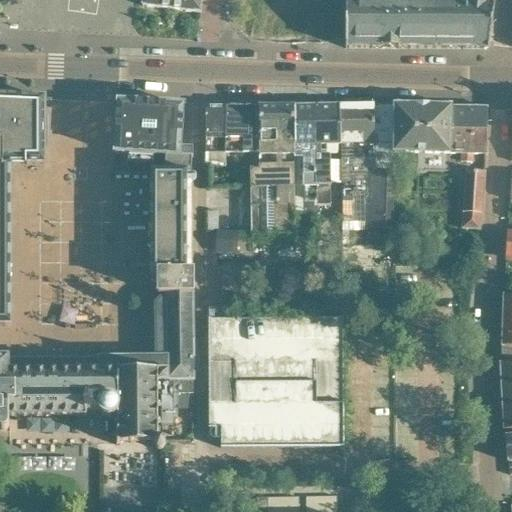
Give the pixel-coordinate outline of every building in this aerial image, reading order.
[(212,0),(211,30),(237,32),(238,0),(212,0)] [(347,0),(347,50),(448,50),(483,51),(489,46),(489,42),(495,0),(347,0)] [(0,327),(4,328),(11,328),(11,322),(11,308),(11,302),(11,288),(11,282),(11,268),(11,262),(11,248),(11,242),(11,228),(11,222),(11,208),(11,202),(11,188),(11,182),(11,168),(11,165),(13,165),(23,165),(25,165),(28,165),(34,165),(36,165),(42,165),(45,165),(45,159),(45,99),(0,97),(0,327)] [(118,103),(115,155),(160,157),(191,159),(191,151),(185,151),(185,147),(181,147),(183,107),(167,106),(166,117),(153,116),(153,118),(133,116),(134,104),(118,103)] [(395,174),(395,153),(394,128),(394,107),(383,107),(340,108),(341,146),(343,225),(366,224),(366,228),(366,247),(379,248),(392,248),(393,229),(393,174),(395,174)] [(487,109),(425,108),(394,107),(394,128),(395,153),(449,155),(461,155),(461,163),(472,164),(472,155),(486,156),(487,109)] [(226,155),(226,108),(206,108),(205,166),(225,168),(226,155)] [(259,155),(259,109),(226,108),(226,155),(259,155)] [(321,146),(341,146),(340,108),(315,109),(317,206),(330,206),(330,186),(330,158),(328,156),(326,156),(326,153),(325,151),(321,152),(321,146)] [(296,237),(295,177),(293,144),(294,144),(293,109),(259,109),(259,155),(258,172),(250,170),(251,234),(288,237),(296,237)] [(317,214),(317,206),(315,109),(293,109),(294,144),(293,144),(295,177),(304,177),(304,214),(317,214)] [(192,173),(191,159),(160,157),(159,173),(192,173)] [(159,173),(152,173),(152,177),(152,182),(152,188),(152,202),(152,208),(152,222),(152,228),(152,242),(152,248),(152,262),(152,268),(152,282),(152,286),(154,286),(159,286),(159,296),(167,296),(167,300),(193,300),(192,173),(159,173)] [(482,215),(485,174),(466,173),(462,230),(480,231),(482,215)] [(219,201),(218,220),(229,220),(230,201),(219,201)] [(218,233),(217,254),(236,255),(237,234),(218,233)] [(247,267),(243,266),(223,265),(222,287),(246,289),(247,267)] [(97,319),(114,318),(112,297),(95,299),(97,319)] [(511,297),(503,297),(502,322),(511,322),(511,297)] [(0,430),(0,431),(2,431),(3,432),(4,431),(5,431),(6,430),(7,429),(8,428),(8,427),(8,426),(8,418),(85,418),(85,414),(98,414),(99,415),(100,417),(101,418),(103,419),(104,420),(106,421),(108,421),(110,421),(112,421),(113,421),(115,420),(117,419),(117,422),(114,422),(114,425),(116,425),(116,444),(152,444),(152,445),(152,447),(152,448),(153,449),(154,450),(155,451),(156,451),(158,451),(159,451),(160,451),(161,450),(162,449),(163,448),(164,447),(164,446),(164,444),(163,443),(162,442),(162,441),(160,440),(159,440),(158,440),(158,425),(161,425),(161,427),(173,427),(173,419),(173,396),(193,395),(193,300),(167,300),(163,300),(159,300),(154,305),(156,342),(156,360),(99,360),(99,361),(9,361),(9,359),(0,359),(0,430)] [(343,319),(208,320),(209,430),(221,430),(221,441),(221,450),(344,449),(343,325),(343,322),(343,319)] [(511,322),(502,322),(501,365),(511,364),(511,322)] [(511,386),(511,364),(501,365),(502,387),(511,386)] [(511,407),(511,386),(502,387),(503,408),(511,407)] [(511,407),(503,408),(504,431),(511,430),(511,407)] [(316,507),(327,507),(326,498),(316,499),(316,507)] [(327,507),(337,506),(337,498),(326,498),(327,507)] [(268,508),(278,508),(278,499),(268,500),(268,508)] [(278,508),(289,507),(289,499),(278,499),(278,508)] [(289,507),(299,507),(299,499),(289,499),(289,507)] [(306,507),(316,507),(316,499),(306,499),(306,507)]
